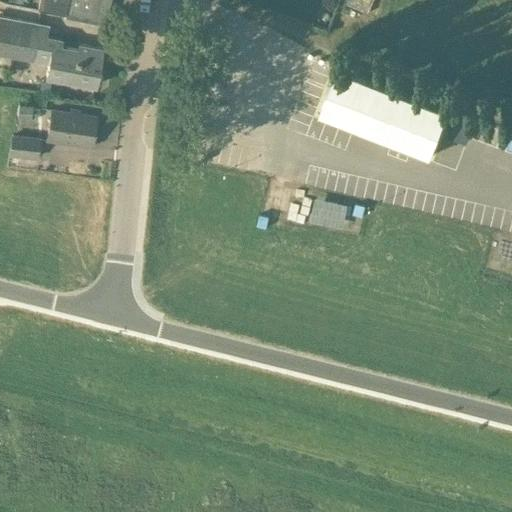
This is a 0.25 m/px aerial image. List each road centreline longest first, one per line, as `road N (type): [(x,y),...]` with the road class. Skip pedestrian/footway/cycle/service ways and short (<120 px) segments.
road 1 (unclassified): [(511,418),(113,316)]
road 2 (residential): [(113,316),(145,0)]
road 3 (unknown): [(287,127),(511,180)]
road 4 (unknown): [(126,208),(215,199),(270,175),(287,127)]
road 5 (unknown): [(287,127),(289,91),(271,38),(254,18),(217,0)]
